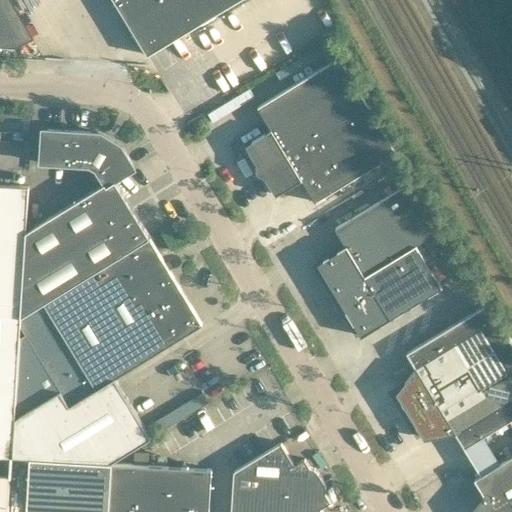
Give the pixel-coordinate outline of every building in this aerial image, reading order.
[(0,0),(0,46),(14,47),(32,37),(10,0),(0,0)] [(238,0),(115,0),(148,55),(238,0)] [(258,106),(271,129),(287,154),(369,104),(340,56),(335,59),(258,106)] [(398,151),(369,104),(287,154),(302,179),(316,202),(398,151)] [(97,169),(105,182),(107,185),(116,180),(136,168),(123,146),(119,148),(98,135),(99,132),(43,128),(41,162),(90,165),(97,169)] [(256,162),(257,172),(287,154),(271,129),(246,144),(256,162)] [(302,179),(287,154),(257,172),(266,177),(276,194),(302,179)] [(335,227),(346,246),(365,276),(417,244),(444,228),(414,179),(335,227)] [(27,231),(22,315),(150,237),(150,236),(140,220),(126,197),(116,180),(107,185),(105,182),(27,231)] [(13,456),(16,418),(22,315),(27,231),(29,186),(0,184),(0,455),(11,456),(10,477),(12,477),(13,456)] [(16,418),(13,456),(31,457),(56,459),(110,462),(151,437),(115,377),(186,334),(203,324),(150,237),(22,315),(16,418)] [(346,246),(318,263),(323,272),(328,280),(329,280),(330,282),(325,283),(327,291),(334,289),(335,291),(334,291),(339,299),(340,299),(362,335),(443,287),(417,244),(365,276),(346,246)] [(407,352),(416,368),(436,400),(511,353),(511,340),(489,303),(486,304),(407,352)] [(511,353),(436,400),(456,433),(465,448),(511,419),(511,353)] [(398,395),(411,415),(436,400),(416,368),(397,392),(398,395)] [(456,433),(436,400),(411,415),(424,438),(441,435),(456,433)] [(393,452),(417,435),(405,418),(381,434),(393,452)] [(235,470),(232,511),(259,511),(322,477),(318,471),(315,468),(311,467),(305,458),(295,464),(282,442),(235,470)] [(469,511),(511,511),(511,455),(475,478),(484,493),(469,511)] [(31,457),(27,509),(53,511),(56,459),(31,457)] [(110,462),(56,459),(53,511),(109,511),(112,462),(110,462)] [(209,511),(212,468),(112,462),(109,511),(209,511)] [(9,511),(11,477),(0,476),(0,511),(9,511)] [(326,483),(322,477),(259,511),(324,511),(321,507),(331,500),(326,492),(327,487),(326,483)]
